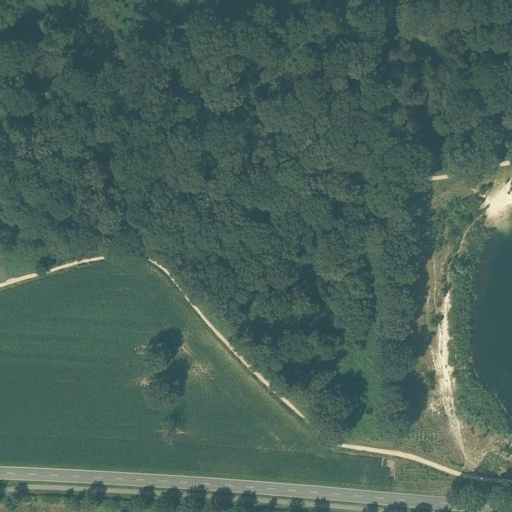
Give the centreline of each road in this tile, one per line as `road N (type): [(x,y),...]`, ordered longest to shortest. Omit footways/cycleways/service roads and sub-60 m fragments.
road 1 (unknown): [(0,287),(97,260),(151,263),(333,441),(464,477),(511,481)]
road 2 (tertiary): [(0,471),(511,508)]
road 3 (unknown): [(511,174),(456,182),(366,170),(306,173),(226,195),(149,229)]
road 4 (track): [(0,179),(78,214),(149,229)]
